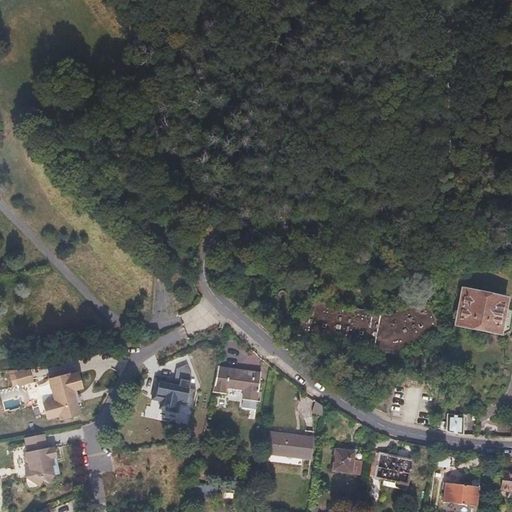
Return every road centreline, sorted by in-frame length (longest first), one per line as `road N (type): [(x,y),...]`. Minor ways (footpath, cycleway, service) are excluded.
road 1 (tertiary): [(463,0),(445,58),(444,158),(434,189),(356,216),(229,227),(205,245),(202,274),(226,308),(311,380),(381,425),(511,446)]
road 2 (unknown): [(177,332),(193,417),(168,511)]
